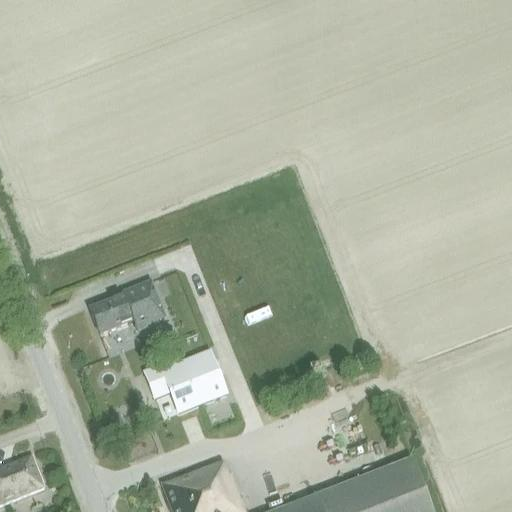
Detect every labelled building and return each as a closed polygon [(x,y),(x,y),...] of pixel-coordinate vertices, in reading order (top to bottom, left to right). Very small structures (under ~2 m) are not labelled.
[(124,299),(90,312),(99,337),(132,325),(136,335),(151,329),(150,326),(164,321),(150,284),(122,295),(124,299)] [(176,362),(144,375),(155,401),(169,396),(178,417),(226,397),(209,355),(177,367),(176,362)] [(166,416),(172,413),(169,407),(163,410),(166,416)] [(0,509),(45,492),(31,458),(0,469),(0,509)] [(142,470),(145,482),(179,474),(176,462),(142,470)] [(268,511),(430,511),(411,462),(284,511),(281,503),(267,508),(268,511)] [(227,479),(222,465),(162,488),(170,511),(244,511),(231,478),(227,479)]
